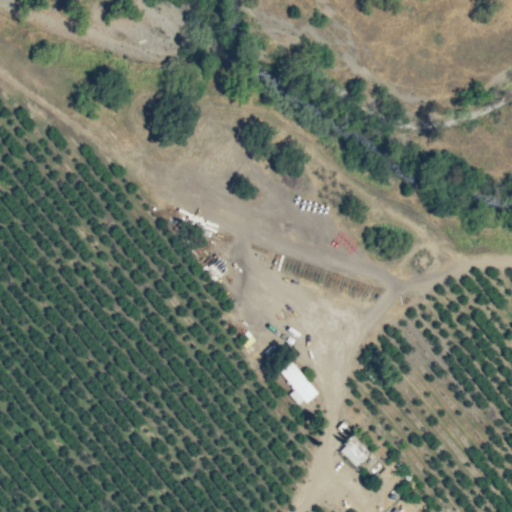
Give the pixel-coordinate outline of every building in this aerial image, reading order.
[(208,237),(196,232),(198,227),(210,232),(208,237)] [(213,281),(201,268),(205,264),(207,267),(211,263),(221,275),(218,278),(217,277),(213,281)] [(366,292),(357,289),(358,284),(368,287),(366,292)] [(296,404),(288,394),(293,389),(277,371),(289,360),(316,392),(304,403),(301,399),(296,404)] [(341,434),(337,430),(342,424),(346,428),(341,434)] [(353,467),(338,451),(344,445),(342,444),(351,435),(369,453),(360,462),(359,461),(353,467)] [(383,459),(379,455),(379,456),(374,451),(379,446),(384,451),(384,450),(388,454),(383,459)] [(406,480),(401,474),(402,473),(395,465),(399,462),(410,476),(406,480)]
